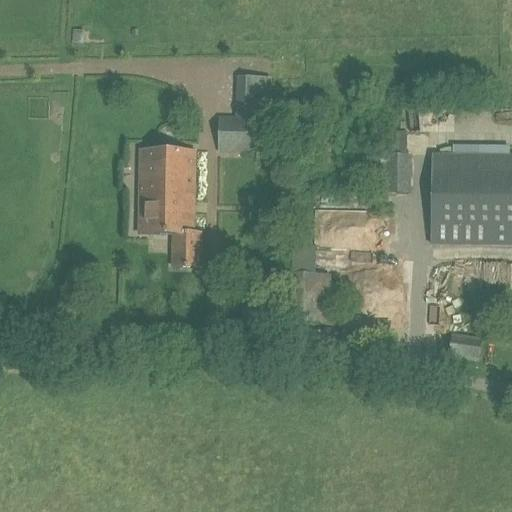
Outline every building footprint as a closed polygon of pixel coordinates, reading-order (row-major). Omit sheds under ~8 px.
[(219,118),(217,155),(267,156),(268,119),(256,119),(256,78),(236,78),(235,118),(219,118)] [(384,156),(384,196),(411,195),(412,157),(406,157),(406,144),(406,133),(389,133),(389,156),(384,156)] [(140,201),(194,202),(195,153),(141,151),(140,201)] [(511,157),(432,157),(431,246),(511,247),(511,157)] [(194,202),(140,201),(139,236),(173,236),(172,268),(200,269),(201,235),(193,234),(194,202)] [(291,249),(291,275),(290,328),(336,329),(336,286),(332,286),(331,277),(315,276),(316,249),(291,249)] [(442,356),(490,357),(491,336),(443,334),(442,356)]
